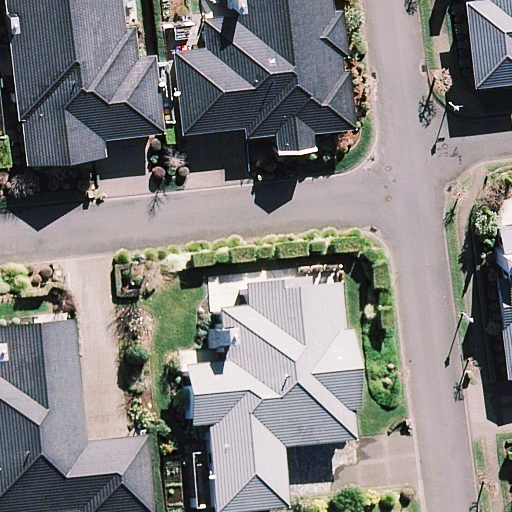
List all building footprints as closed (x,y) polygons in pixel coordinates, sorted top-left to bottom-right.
[(120,0),(10,0),(29,157),(99,149),(97,131),(159,124),(151,56),(137,57),(133,22),(123,23),(120,0)] [(327,10),(325,0),(235,0),(237,13),(208,17),(211,44),(176,48),(186,126),(241,120),(243,139),(276,135),(277,148),(312,144),(310,131),(347,127),(334,9),(327,10)] [(511,0),(460,0),(470,80),(511,75),(511,0)] [(511,221),(489,224),(507,376),(511,375),(511,221)] [(335,333),(328,278),(242,288),(244,309),(217,312),(223,364),(182,368),(189,424),(203,423),(213,511),(230,511),(280,506),(272,444),(347,435),(344,410),(351,409),(342,332),(335,333)] [(0,511),(150,511),(141,438),(79,445),(65,325),(0,332),(0,511)]
